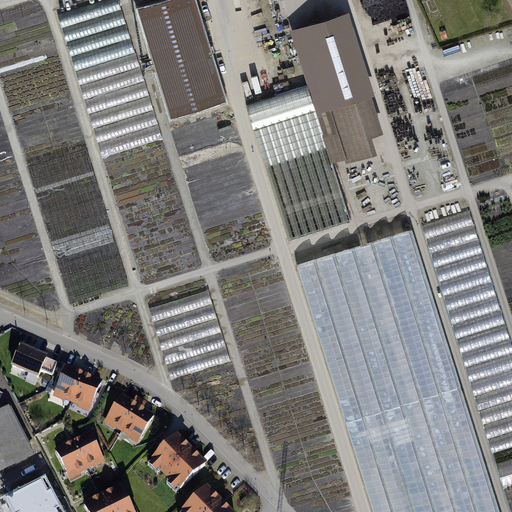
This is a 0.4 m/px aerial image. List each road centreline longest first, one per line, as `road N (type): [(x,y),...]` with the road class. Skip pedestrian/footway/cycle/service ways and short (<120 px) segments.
road 1 (track): [(511,176),(61,317),(0,293)]
road 2 (track): [(213,0),(365,511)]
road 3 (track): [(278,503),(126,0)]
road 4 (track): [(165,390),(47,0)]
road 5 (track): [(511,326),(409,0)]
road 6 (unclassified): [(278,503),(165,390),(0,314)]
road 7 (track): [(504,511),(409,208)]
road 8 (track): [(62,341),(68,315),(0,90)]
